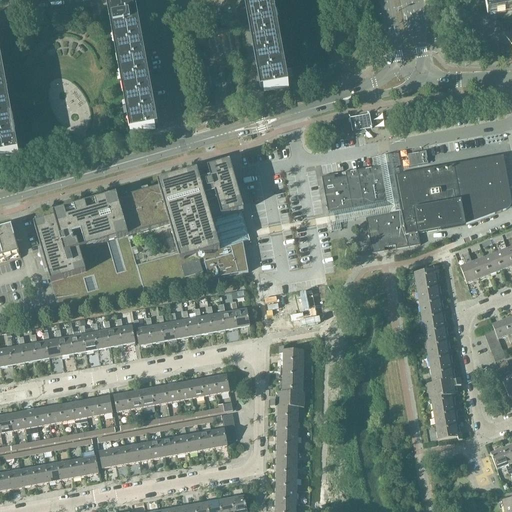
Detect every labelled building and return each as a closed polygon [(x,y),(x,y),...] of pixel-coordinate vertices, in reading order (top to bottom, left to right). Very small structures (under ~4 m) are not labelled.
[(129,0),(107,4),(130,134),(130,135),(156,130),(131,0),(129,0)] [(246,0),(264,93),(289,88),(286,88),(269,0),(246,0)] [(511,0),(484,0),(488,17),(488,14),(511,9),(511,0)] [(0,158),(19,155),(0,50),(0,158)] [(372,129),(369,115),(350,119),(352,133),(372,129)] [(428,165),(426,153),(408,156),(410,168),(428,165)] [(402,212),(406,237),(465,226),(511,207),(511,202),(504,157),(455,166),(395,177),(402,212)] [(369,169),(370,173),(374,193),(385,191),(385,186),(386,184),(384,183),(381,167),(369,169)] [(248,274),(243,244),(250,242),(243,219),(242,219),(241,215),(242,215),(241,213),(238,214),(230,169),(209,175),(209,176),(195,180),(195,179),(163,188),(164,190),(160,191),(160,189),(34,225),(51,283),(52,289),(58,308),(144,292),(248,274)] [(345,173),(346,177),(352,209),(364,207),(358,175),(358,171),(345,173)] [(370,173),(358,175),(364,207),(376,205),(374,193),(370,173)] [(334,176),(322,178),(328,214),(352,209),(346,177),(335,179),(334,176)] [(402,212),(390,214),(396,246),(395,246),(396,250),(409,248),(420,246),(418,235),(406,237),(402,212)] [(390,214),(378,216),(384,249),(384,248),(395,246),(396,246),(390,214)] [(384,249),(378,216),(370,217),(366,222),(369,235),(368,237),(369,238),(372,255),(385,252),(384,248),(384,249)] [(0,265),(21,259),(11,227),(0,230),(0,265)] [(511,267),(511,264),(507,251),(495,255),(502,272),(511,267)] [(502,272),(495,255),(484,260),(490,276),(502,272)] [(484,260),(472,264),(478,281),(490,276),(484,260)] [(478,281),(472,264),(461,269),(467,285),(478,281)] [(452,400),(455,400),(454,393),(451,394),(450,389),(461,388),(460,381),(453,382),(451,372),(455,371),(454,365),(450,366),(449,358),(453,358),(452,351),(448,352),(446,344),(450,344),(449,337),(445,338),(444,331),(448,330),(447,324),(443,324),(442,317),(446,316),(445,310),(441,311),(440,303),(443,302),(442,296),(438,297),(437,289),(441,288),(440,282),(436,283),(435,275),(439,275),(438,268),(428,270),(428,273),(414,275),(416,275),(417,281),(415,281),(417,289),(418,289),(419,295),(418,295),(419,303),(420,303),(421,308),(420,309),(421,317),(423,317),(424,322),(422,322),(424,331),(425,330),(426,336),(424,336),(426,345),(427,344),(428,350),(427,350),(428,358),(430,358),(431,364),(429,364),(430,372),(432,372),(433,377),(431,378),(433,385),(427,386),(429,401),(433,400),(433,406),(432,406),(433,414),(435,414),(436,419),(434,420),(436,428),(437,428),(438,433),(437,434),(438,442),(458,439),(458,442),(462,441),(461,435),(457,435),(456,428),(460,427),(459,421),(455,422),(454,414),(458,413),(457,407),(453,408),(452,400)] [(231,305),(233,313),(234,313),(237,331),(250,328),(247,311),(237,313),(236,304),(231,305)] [(222,315),(225,333),(237,331),(234,313),(233,313),(225,315),(223,306),(219,307),(220,316),(222,315)] [(222,315),(220,316),(213,317),(211,309),(207,309),(208,318),(210,318),(213,335),(225,333),(222,315)] [(195,312),(196,320),(197,320),(201,337),(213,335),(210,318),(208,318),(201,319),(199,311),(195,312)] [(185,322),(188,339),(201,337),(197,320),(196,320),(188,321),(187,313),(182,314),(184,322),(185,322)] [(185,322),(184,322),(176,324),(175,315),(170,316),(172,325),(173,324),(176,342),(188,339),(185,322)] [(287,317),(288,323),(300,321),(299,315),(287,317)] [(158,318),(159,327),(161,326),(164,344),(176,342),(173,324),(172,325),(164,326),(162,317),(158,318)] [(146,321),(147,329),(149,329),(152,346),(164,344),(161,326),(159,327),(152,328),(150,320),(146,321)] [(119,330),(123,347),(134,345),(131,328),(123,329),(121,321),(117,322),(118,330),(119,330)] [(149,329),(147,329),(140,330),(138,322),(133,323),(135,331),(136,331),(139,349),(152,346),(149,329)] [(510,336),(504,322),(492,327),(494,332),(496,337),(498,341),(507,337),(510,345),(511,344),(511,337),(511,336),(510,336)] [(104,324),(106,332),(107,332),(110,350),(123,347),(119,330),(118,330),(111,332),(109,323),(104,324)] [(95,334),(98,352),(110,350),(107,332),(106,332),(98,334),(97,325),(92,326),(94,335),(95,334)] [(95,334),(94,335),(86,336),(85,328),(80,328),(82,337),(83,337),(86,354),(98,352),(95,334)] [(68,331),(69,339),(71,339),(74,356),(86,354),(83,337),(82,337),(74,338),(72,330),(68,331)] [(56,333),(57,341),(58,341),(62,359),(74,356),(71,339),(69,339),(62,341),(60,332),(56,333)] [(496,337),(494,332),(484,336),(486,341),(496,337)] [(43,335),(45,344),(46,343),(49,361),(62,359),(58,341),(57,341),(49,343),(48,334),(43,335)] [(31,337),(32,346),(34,346),(37,363),(49,361),(46,343),(45,344),(37,345),(35,337),(31,337)] [(496,337),(486,341),(489,347),(499,343),(498,341),(496,337)] [(19,340),(20,348),(22,348),(25,365),(37,363),(34,346),(32,346),(25,347),(23,339),(19,340)] [(9,350),(13,368),(25,365),(22,348),(20,348),(13,349),(11,341),(6,342),(8,350),(9,350)] [(501,348),(499,343),(489,347),(491,352),(501,348)] [(503,354),(501,348),(491,352),(493,358),(503,354)] [(9,350),(8,350),(0,352),(0,349),(0,367),(0,370),(13,368),(9,350)] [(304,409),(304,395),(301,395),(301,389),(303,389),(303,381),(302,381),(302,375),(303,375),(303,367),(302,367),(302,361),(304,361),(304,353),(284,352),(284,349),(280,349),(279,355),(283,355),(283,363),(279,363),(279,369),(283,369),(283,377),(279,377),(279,383),(283,383),(283,391),(279,391),(278,397),(282,397),(282,402),(271,402),(271,409),(278,409),(278,419),(274,419),(274,425),(278,425),(278,433),(274,433),(273,439),(277,439),(277,447),(273,447),(273,453),(277,453),(277,461),(273,461),(273,467),(277,467),(277,475),(273,475),(272,481),(276,481),(276,489),(272,489),(272,495),(276,495),(276,503),(272,503),(272,509),(276,509),(275,511),(296,511),(296,507),(295,507),(295,501),(296,501),(296,493),(295,493),(295,487),(297,487),(297,479),(295,479),(295,473),(297,473),(297,465),(296,465),(296,459),(297,459),(298,451),(296,451),(296,445),(298,445),(298,437),(296,437),(296,431),(298,431),(298,423),(297,423),(297,417),(298,417),(298,409),(304,409)] [(505,360),(503,354),(493,358),(495,364),(505,360)] [(509,368),(507,362),(496,366),(499,372),(507,368),(507,369),(509,368)] [(226,377),(213,379),(217,396),(229,394),(226,377)] [(217,396),(213,379),(201,382),(204,399),(217,396)] [(204,399),(201,382),(189,384),(192,401),(204,399)] [(176,386),(179,403),(192,401),(189,384),(176,386)] [(176,386),(164,388),(167,405),(179,403),(176,386)] [(164,388),(152,391),(155,408),(167,405),(164,388)] [(152,391),(139,393),(142,410),(155,408),(152,391)] [(139,393),(127,395),(130,412),(142,410),(139,393)] [(130,412),(127,395),(114,397),(117,415),(130,412)] [(109,398),(96,401),(100,418),(112,415),(109,398)] [(96,401),(84,403),(87,420),(100,418),(96,401)] [(84,403),(72,405),(75,422),(87,420),(84,403)] [(218,404),(219,410),(211,411),(212,416),(224,414),(222,403),(218,404)] [(233,412),(232,404),(223,406),(225,414),(233,412)] [(59,407),(62,425),(75,422),(72,405),(59,407)] [(59,407),(47,410),(50,427),(62,425),(59,407)] [(47,410),(35,412),(38,429),(50,427),(47,410)] [(35,412),(22,414),(25,431),(38,429),(35,412)] [(10,417),(13,434),(25,431),(22,414),(10,417)] [(13,434),(10,417),(0,418),(0,432),(1,436),(13,434)] [(224,431),(211,433),(214,450),(227,448),(226,444),(225,439),(224,433),(224,431)] [(199,436),(202,453),(214,450),(211,433),(199,436)] [(199,436),(187,438),(190,455),(202,453),(199,436)] [(187,438),(174,440),(177,457),(190,455),(187,438)] [(174,440),(162,442),(165,459),(177,457),(174,440)] [(162,442),(149,445),(152,462),(165,459),(162,442)] [(149,445),(137,447),(140,464),(152,462),(149,445)] [(511,446),(502,450),(509,467),(510,466),(511,465),(511,446)] [(125,449),(128,466),(140,464),(137,447),(125,449)] [(125,449),(112,451),(115,468),(128,466),(125,449)] [(509,467),(502,450),(490,455),(497,471),(506,468),(509,476),(511,474),(511,471),(510,466),(509,467)] [(115,468),(112,451),(100,454),(103,471),(115,468)] [(95,459),(83,461),(86,478),(98,476),(95,459)] [(70,463),(73,480),(86,478),(83,461),(70,463)] [(70,463),(58,465),(61,482),(73,480),(70,463)] [(46,468),(49,485),(61,482),(58,465),(46,468)] [(49,485),(46,468),(33,470),(36,487),(49,485)] [(33,470),(21,472),(24,489),(36,487),(33,470)] [(9,474),(12,491),(24,489),(21,472),(9,474)] [(0,493),(12,491),(9,474),(0,476),(0,493)] [(233,511),(246,511),(244,498),(231,500),(233,511)] [(233,511),(231,500),(219,502),(221,511),(233,511)] [(504,511),(511,511),(511,501),(503,503),(504,503),(505,508),(504,509),(504,511)] [(208,511),(221,511),(219,502),(207,504),(208,511)]
